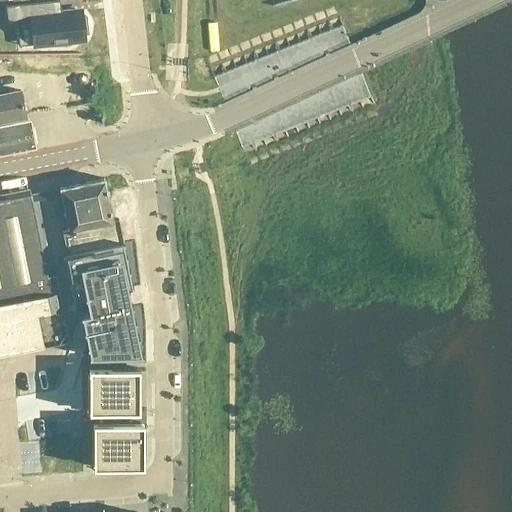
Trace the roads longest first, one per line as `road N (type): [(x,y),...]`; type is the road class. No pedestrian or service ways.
road 1 (residential): [(22,498),(164,478),(142,143)]
road 2 (unclassified): [(142,143),(222,121),(483,0)]
road 3 (unclassified): [(0,171),(142,143)]
road 4 (unclassified): [(142,143),(129,0)]
